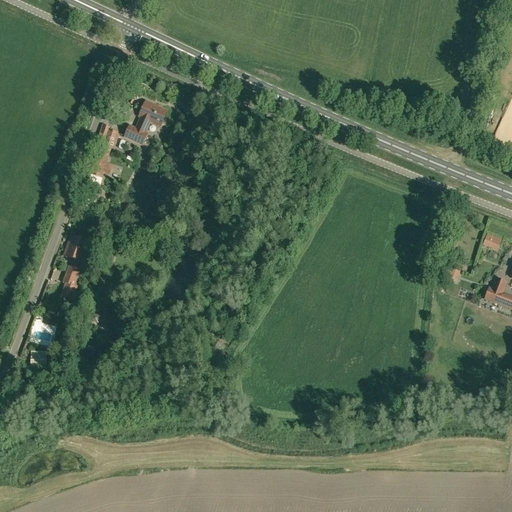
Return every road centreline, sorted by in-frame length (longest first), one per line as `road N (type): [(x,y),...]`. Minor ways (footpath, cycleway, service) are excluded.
road 1 (secondary): [(511,195),(133,29)]
road 2 (unclassified): [(0,383),(133,29)]
